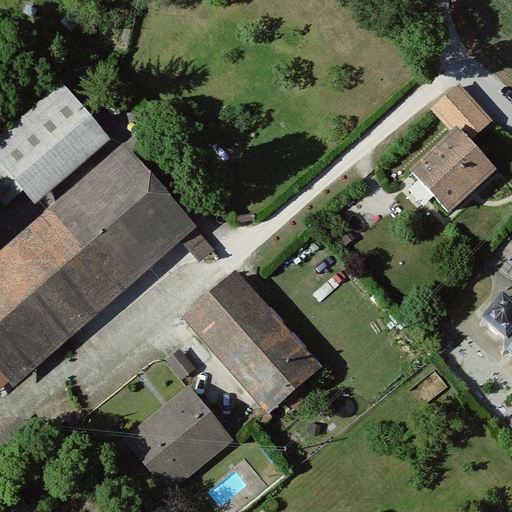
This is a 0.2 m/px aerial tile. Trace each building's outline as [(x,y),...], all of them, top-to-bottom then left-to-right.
[(457,134),(414,174),(452,216),(497,175),(470,145),(492,125),(460,90),(437,111),(457,134)] [(22,189),(35,205),(108,142),(64,91),(0,145),(0,197),(6,204),(22,189)] [(194,230),(127,153),(0,262),(0,372),(13,387),(194,230)] [(225,364),(277,318),(234,269),(182,316),(225,364)] [(511,314),(491,297),(475,316),(502,339),(497,346),(511,358),(511,314)] [(277,318),(225,364),(267,411),(320,367),(277,318)] [(187,388),(125,440),(166,490),(229,439),(187,388)]
